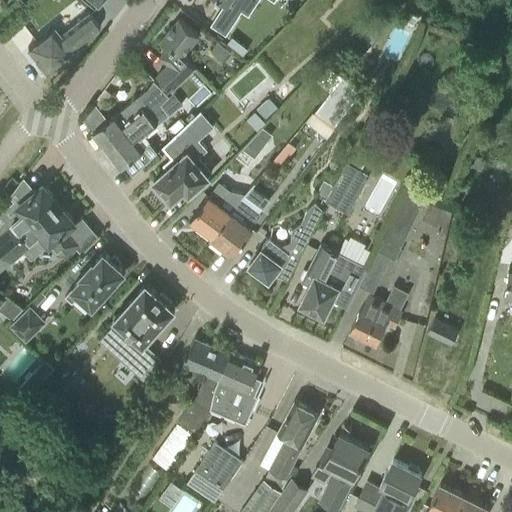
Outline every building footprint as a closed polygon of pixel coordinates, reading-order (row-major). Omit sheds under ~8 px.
[(209,27),(218,13),(199,0),(198,0),(189,13),(209,27)] [(225,0),(226,0),(228,2),(213,25),(226,34),(238,15),(235,12),(243,0),(225,0)] [(43,35),(27,47),(45,70),(99,26),(88,12),(60,35),(54,27),(43,35)] [(196,67),(182,53),(199,33),(179,17),(162,38),(169,44),(160,56),(168,64),(156,75),(171,91),(196,67)] [(232,36),(227,42),(243,54),(248,48),(232,36)] [(222,62),(230,51),(218,41),(210,51),(222,62)] [(343,76),(313,113),(333,129),(362,92),(343,76)] [(106,149),(162,105),(159,102),(170,93),(155,78),(147,89),(117,112),(92,131),(106,149)] [(162,105),(106,149),(119,166),(124,163),(133,174),(157,150),(149,142),(143,146),(142,144),(137,138),(158,122),(169,114),(168,113),(162,105)] [(201,109),(162,145),(171,156),(163,163),(167,168),(154,179),(162,188),(159,190),(167,199),(169,197),(171,199),(185,187),(189,192),(209,175),(195,159),(207,148),(186,125),(201,110),(201,109)] [(262,127),(242,148),(254,157),(272,134),(262,127)] [(511,163),(511,150),(483,144),(480,156),(511,163)] [(288,154),(282,150),(273,161),(271,162),(277,167),(288,154)] [(462,161),(481,170),(486,159),(466,151),(462,161)] [(349,211),(370,174),(361,169),(348,161),(326,199),(349,211)] [(218,181),(190,218),(212,235),(231,211),(241,198),(244,194),(231,191),(218,181)] [(470,186),(457,181),(450,196),(463,202),(470,186)] [(0,248),(1,251),(59,202),(43,183),(17,205),(24,212),(0,232),(0,248)] [(252,227),(259,217),(262,213),(242,198),(238,202),(231,211),(212,235),(209,240),(222,250),(226,246),(234,252),(247,236),(253,228),(252,227)] [(259,270),(257,272),(267,280),(273,272),(288,279),(323,208),(315,201),(307,210),(302,221),(293,228),(291,240),(280,245),(269,237),(249,263),(259,270)] [(59,202),(1,251),(8,259),(11,262),(24,251),(42,236),(49,245),(57,254),(67,255),(77,247),(64,231),(75,221),(59,202)] [(356,289),(369,265),(321,242),(310,262),(301,280),(309,284),(300,302),(324,315),(332,299),(347,306),(356,289)] [(369,266),(359,284),(374,291),(383,273),(391,256),(377,249),(369,266)] [(72,288),(65,295),(72,302),(79,294),(88,302),(92,306),(99,298),(124,270),(117,264),(120,261),(114,255),(111,258),(103,252),(93,263),(92,262),(80,275),(81,276),(71,287),(72,288)] [(161,324),(175,308),(169,304),(171,302),(161,292),(159,294),(146,283),(114,318),(117,321),(101,339),(115,351),(123,341),(138,355),(129,365),(143,377),(160,358),(144,343),(161,324)] [(402,310),(385,302),(368,293),(350,328),(377,341),(387,321),(395,325),(402,310)] [(26,339),(45,320),(30,305),(11,324),(15,329),(26,339)] [(435,316),(428,330),(452,342),(459,328),(435,316)] [(220,379),(230,353),(231,352),(195,337),(187,355),(186,356),(183,363),(206,373),(202,381),(194,400),(188,397),(177,421),(178,421),(153,457),(169,469),(189,440),(210,410),(211,408),(210,408),(215,386),(218,378),(220,379)] [(255,375),(260,364),(231,352),(230,353),(220,379),(218,378),(215,386),(210,408),(211,408),(225,414),(246,423),(251,412),(253,407),(258,395),(255,394),(262,378),(255,375)] [(38,366),(47,374),(54,367),(45,358),(38,366)] [(28,395),(19,387),(12,394),(24,400),(28,395)] [(286,436),(269,469),(277,473),(285,477),(310,430),(319,412),(294,399),(285,416),(277,431),(286,436)] [(327,446),(318,464),(313,473),(325,479),(346,490),(353,476),(360,464),(369,446),(340,432),(332,448),(327,446)] [(215,440),(196,468),(187,481),(215,500),(224,487),(243,459),(215,440)] [(357,498),(355,503),(371,511),(403,511),(409,501),(407,501),(409,498),(412,490),(421,472),(393,458),(378,486),(366,480),(357,498)] [(264,477),(240,511),(264,511),(281,489),(264,477)] [(292,478),(272,507),(268,511),(290,511),(307,489),(292,478)] [(456,511),(465,494),(440,482),(431,500),(427,509),(428,510),(426,511),(456,511)] [(487,511),(490,507),(465,494),(456,511),(487,511)]
